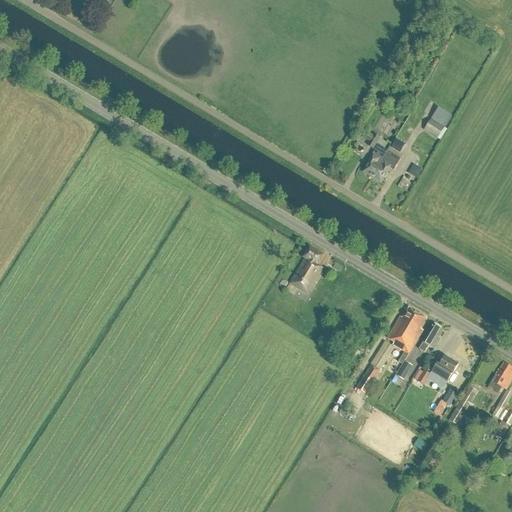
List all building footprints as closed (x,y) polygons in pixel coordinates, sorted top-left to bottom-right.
[(378,111),(387,110),(385,99),(376,101),(378,111)] [(444,128),(431,120),(424,131),(437,139),(444,128)] [(366,148),(373,151),(380,139),(374,135),(373,137),(366,132),(361,140),(369,144),(366,148)] [(390,150),(399,155),(405,146),(395,140),(390,150)] [(372,179),(388,152),(378,146),(366,166),(367,167),(363,173),(372,179)] [(388,152),(372,179),(380,184),(384,178),(385,178),(390,169),(394,171),(401,160),(388,152)] [(322,256),(309,248),(303,258),(305,259),(290,285),(307,295),(322,270),(316,267),(322,256)] [(289,300),(292,295),(277,287),(274,292),(289,300)] [(426,320),(409,309),(403,320),(400,318),(387,340),(394,344),(392,346),(404,353),(408,355),(423,332),(420,330),(426,320)] [(443,331),(433,326),(419,350),(425,353),(428,346),(434,350),(440,340),(438,339),(443,331)] [(404,353),(398,363),(402,365),(408,355),(404,353)] [(439,368),(437,367),(432,374),(440,379),(442,377),(449,381),(451,376),(452,377),(458,366),(445,358),(439,368)] [(406,363),(397,377),(404,381),(412,367),(406,363)] [(381,372),(371,365),(356,389),(366,394),(373,382),(375,383),(381,372)] [(511,378),(511,369),(504,365),(500,370),(499,370),(488,387),(498,393),(501,388),(505,390),(511,378)] [(384,368),(379,378),(385,382),(391,372),(384,368)] [(417,383),(424,387),(430,376),(423,372),(417,383)] [(450,387),(442,400),(444,402),(448,404),(450,405),(458,392),(450,387)] [(478,393),(469,388),(449,422),(461,429),(463,424),(460,422),(469,407),(473,409),(475,405),(472,403),(478,393)] [(438,408),(434,413),(440,417),(448,404),(444,402),(442,400),(438,408)] [(503,411),(498,419),(502,422),(507,413),(503,411)] [(507,430),(511,421),(511,414),(508,412),(507,413),(502,422),(500,426),(507,430)] [(418,439),(414,446),(424,453),(428,446),(418,439)]
